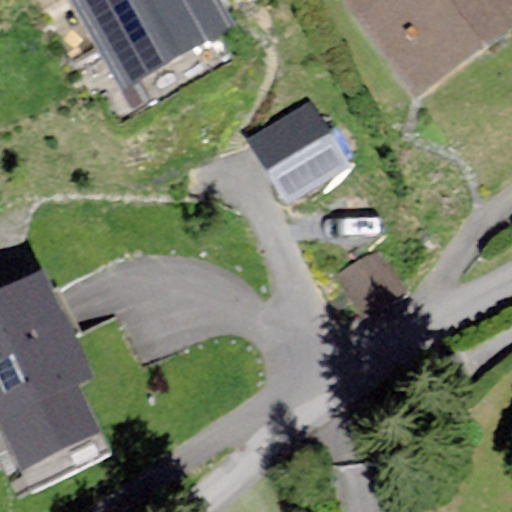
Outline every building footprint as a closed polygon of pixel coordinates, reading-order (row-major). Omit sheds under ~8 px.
[(226,39),(203,0),(96,0),(78,11),(126,95),(226,39)] [(511,15),(502,0),(359,0),(356,3),(416,95),(511,32),(511,15)] [(342,174),(308,117),(254,150),(289,206),(342,174)] [(398,294),(377,259),(344,279),(366,314),(398,294)] [(90,396),(42,294),(0,313),(0,432),(6,430),(27,475),(99,442),(80,401),(90,396)]
